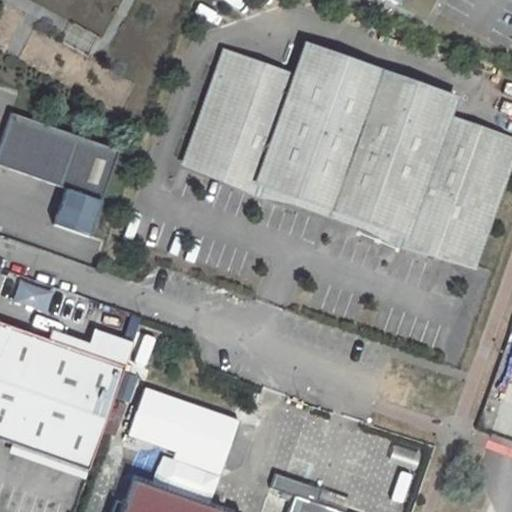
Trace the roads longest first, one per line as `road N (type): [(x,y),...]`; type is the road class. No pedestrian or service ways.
road 1 (unknown): [(297,267),(175,224),(164,212),(228,29),(246,21),(284,27),(426,70)]
road 2 (residential): [(0,254),(370,396)]
road 3 (unknown): [(307,372),(264,505),(143,472),(132,479),(121,511)]
road 4 (unknown): [(297,267),(466,324)]
road 5 (unknown): [(370,396),(334,476),(344,495),(390,511)]
